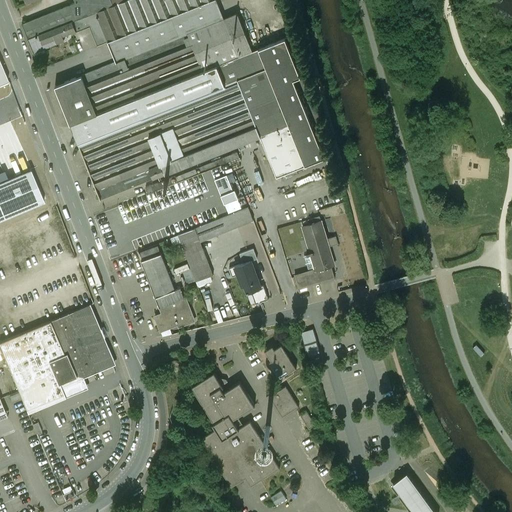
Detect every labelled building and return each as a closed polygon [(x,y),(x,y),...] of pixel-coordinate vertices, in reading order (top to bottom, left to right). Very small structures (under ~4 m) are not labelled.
[(75,0),(77,2),(23,24),(28,39),(68,23),(86,16),(97,12),(114,5),(111,0),(75,0)] [(126,0),(114,5),(97,12),(109,42),(117,62),(189,33),(204,71),(217,66),(240,56),(225,18),(217,0),(126,0)] [(109,42),(97,12),(86,16),(88,22),(91,21),(93,26),(98,38),(95,39),(98,46),(109,42)] [(253,51),(238,13),(225,18),(240,56),(253,51)] [(86,16),(68,23),(72,32),(73,34),(93,26),(91,21),(88,22),(86,16)] [(68,23),(28,39),(32,50),(44,45),(45,48),(65,40),(63,35),(72,32),(68,23)] [(117,62),(55,86),(71,124),(97,114),(135,98),(204,71),(189,33),(117,62)] [(261,136),(260,136),(277,177),(325,158),(293,80),(300,77),(285,38),(259,49),(289,125),(261,136)] [(240,56),(217,66),(225,85),(238,80),(261,136),(289,125),(259,49),(253,51),(240,56)] [(204,71),(135,98),(143,118),(142,118),(164,174),(153,178),(153,179),(260,136),(261,136),(238,80),(225,85),(217,66),(204,71)] [(135,98),(97,114),(105,133),(127,189),(153,178),(164,174),(142,118),(143,118),(135,98)] [(97,114),(71,124),(78,144),(105,133),(97,114)] [(105,133),(78,144),(101,199),(127,189),(105,133)] [(196,168),(176,176),(178,181),(198,174),(196,168)] [(8,178),(0,180),(0,220),(43,202),(29,169),(8,178)] [(0,172),(0,180),(8,178),(4,170),(0,172)] [(176,175),(146,187),(149,193),(158,190),(178,181),(176,176),(176,175)] [(227,175),(215,180),(224,204),(238,198),(235,190),(233,190),(227,175)] [(320,216),(308,220),(310,225),(321,221),(320,216)] [(310,225),(303,227),(310,252),(306,253),(307,255),(304,256),(309,270),(316,268),(316,270),(331,266),(331,264),(334,263),(329,247),(338,244),(336,236),(326,239),(321,221),(310,225)] [(214,275),(196,228),(178,235),(196,282),(214,275)] [(159,247),(140,254),(157,297),(176,290),(175,289),(159,247)] [(253,249),(240,253),(244,263),(251,260),(251,261),(257,259),(253,249)] [(241,255),(230,258),(232,265),(243,262),(241,255)] [(244,263),(235,266),(238,275),(243,286),(245,285),(248,292),(249,292),(249,290),(255,288),(260,286),(251,261),(251,260),(244,263)] [(235,266),(230,268),(233,277),(238,275),(235,266)] [(331,266),(316,270),(320,283),(335,278),(331,266)] [(316,270),(295,277),(299,289),(320,283),(316,270)] [(260,286),(255,288),(260,302),(268,299),(263,285),(260,286)] [(176,290),(157,297),(161,307),(185,297),(181,287),(175,289),(176,290)] [(161,307),(160,307),(162,314),(156,316),(162,331),(170,327),(170,326),(178,322),(180,326),(188,323),(186,317),(193,315),(186,297),(185,297),(161,307)] [(12,337),(0,342),(0,344),(29,413),(84,390),(82,386),(83,383),(82,381),(79,380),(78,376),(111,362),(87,306),(74,311),(50,321),(12,337)] [(302,333),(308,356),(320,352),(313,329),(302,333)] [(282,344),(275,348),(273,345),(265,350),(271,359),(269,360),(278,375),(287,369),(289,372),(297,367),(282,344)] [(240,426),(235,417),(255,404),(240,380),(224,390),(222,387),(223,386),(214,371),(192,385),(214,421),(212,422),(215,428),(201,437),(232,485),(245,476),(251,484),(280,466),(251,419),(240,426)] [(286,385),(269,395),(283,416),(299,405),(286,385)] [(307,409),(300,414),(310,428),(316,424),(307,409)] [(33,424),(22,429),(32,452),(42,447),(33,424)] [(434,511),(407,474),(394,483),(414,511),(434,511)] [(277,503),(287,498),(282,489),(272,495),(277,503)]
